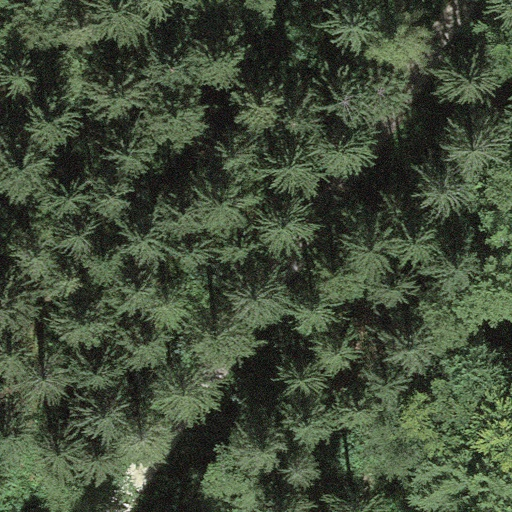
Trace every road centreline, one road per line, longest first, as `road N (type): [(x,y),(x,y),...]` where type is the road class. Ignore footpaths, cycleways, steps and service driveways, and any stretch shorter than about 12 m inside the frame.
road 1 (track): [(109,511),(464,0)]
road 2 (track): [(0,98),(143,0)]
road 3 (track): [(446,511),(511,374)]
